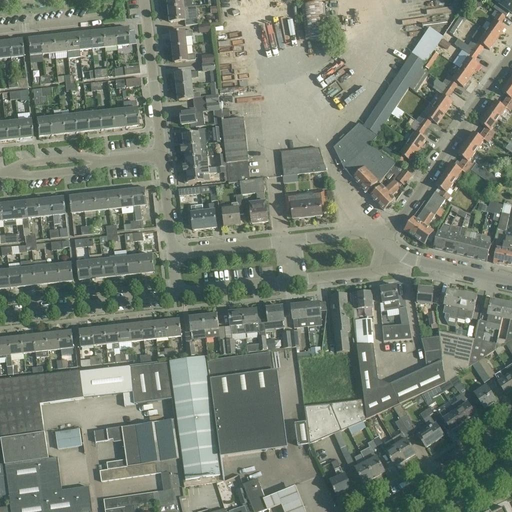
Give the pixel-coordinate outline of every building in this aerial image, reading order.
[(167,0),(168,9),(184,8),(182,0),(167,0)] [(475,10),(481,8),(478,0),(472,3),(475,10)] [(499,13),(505,17),(506,18),(510,13),(511,14),(511,0),(504,0),(501,6),(497,3),(493,9),(499,13)] [(327,38),(323,3),(301,6),(305,41),(327,38)] [(184,8),(168,9),(170,23),(185,21),(185,27),(198,25),(197,19),(196,7),(184,8)] [(466,18),(460,13),(458,17),(459,18),(449,33),(452,35),(463,20),(464,21),(466,18)] [(505,17),(499,13),(486,32),(497,40),(505,29),(500,25),(505,17)] [(267,48),(276,46),(270,19),(261,21),(267,48)] [(211,33),(210,24),(198,25),(199,34),(211,33)] [(119,30),(114,31),(116,48),(129,46),(127,28),(119,28),(119,30)] [(104,49),(116,48),(114,31),(110,31),(110,30),(102,31),(104,49)] [(102,31),(94,31),(94,33),(90,33),(92,51),(104,49),(102,31)] [(171,33),(173,48),(185,47),(184,38),(193,37),(192,31),(171,33)] [(79,52),(92,51),(90,33),(85,34),(85,32),(77,33),(79,52)] [(473,40),(468,47),(479,55),(484,47),(489,51),(497,40),(486,32),(478,43),(473,40)] [(80,59),(79,52),(77,33),(69,34),(69,36),(65,36),(67,53),(67,60),(80,59)] [(67,53),(65,36),(60,37),(60,35),(52,36),(54,55),(67,53)] [(54,55),(52,36),(44,36),(44,38),(40,39),(42,56),(54,55)] [(42,56),(40,39),(35,39),(35,38),(27,38),(29,57),(42,56)] [(13,42),(9,42),(10,59),(23,58),(21,39),(13,40),(13,42)] [(443,39),(439,45),(445,50),(449,44),(443,39)] [(474,62),(479,55),(468,47),(458,40),(454,45),(469,56),(460,69),(471,77),(479,66),(474,62)] [(4,41),(0,41),(0,60),(10,59),(9,42),(4,43),(4,41)] [(185,47),(173,48),(174,63),(195,61),(195,55),(186,56),(185,47)] [(438,56),(434,53),(424,68),(428,70),(438,56)] [(201,56),(202,65),(214,64),(214,55),(201,56)] [(359,124),(333,148),(335,152),(341,164),(344,169),(370,146),(378,137),(377,136),(383,127),(396,108),(403,97),(409,89),(421,70),(422,69),(425,64),(411,55),(363,127),(359,124)] [(217,83),(214,64),(202,65),(202,73),(210,72),(211,84),(217,83)] [(138,67),(124,69),(125,77),(139,75),(138,67)] [(471,77),(460,69),(453,79),(448,76),(442,84),(452,92),(458,84),(463,88),(471,77)] [(94,72),(95,80),(107,78),(106,70),(94,72)] [(421,70),(409,89),(416,93),(428,75),(421,71),(422,70),(421,70)] [(176,74),(177,88),(191,86),(191,79),(198,78),(197,72),(190,73),(176,74)] [(80,81),(79,75),(69,77),(70,85),(75,84),(75,82),(80,81)] [(132,80),(125,80),(125,81),(126,88),(133,88),(140,87),(140,79),(132,80)] [(434,107),(445,114),(452,103),(447,99),(452,92),(442,84),(436,80),(433,84),(434,87),(443,94),(434,107)] [(511,83),(509,81),(501,93),(508,97),(504,102),(511,106),(511,83)] [(207,98),(207,104),(219,103),(217,83),(211,84),(210,84),(211,97),(207,98)] [(196,106),(207,104),(207,98),(200,98),(200,92),(192,93),(191,86),(177,88),(179,101),(193,100),(193,99),(195,99),(196,106)] [(47,106),(46,97),(46,89),(33,90),(35,107),(47,106)] [(27,91),(14,93),(15,101),(20,101),(20,103),(28,102),(27,91)] [(511,108),(511,106),(504,102),(501,106),(495,102),(487,113),(497,120),(505,109),(510,112),(511,108)] [(220,110),(219,103),(207,104),(208,111),(213,111),(213,112),(215,126),(222,125),(220,110)] [(222,125),(222,128),(224,146),(225,152),(225,155),(226,167),(228,185),(240,184),(263,182),(263,179),(250,180),(248,161),(244,119),(230,120),(229,110),(223,110),(223,103),(219,104),(222,125)] [(207,104),(196,106),(197,113),(195,113),(194,111),(180,113),(181,118),(179,118),(180,124),(181,124),(182,126),(195,124),(196,128),(205,127),(204,113),(213,112),(213,111),(208,111),(207,104)] [(426,118),(421,125),(426,129),(431,122),(437,125),(445,114),(434,107),(426,118)] [(123,110),(125,129),(138,127),(136,109),(123,110)] [(113,130),(125,129),(123,110),(111,112),(113,130)] [(63,136),(61,117),(61,111),(53,112),(54,118),(49,119),(51,137),(63,136)] [(101,131),(113,130),(111,112),(99,113),(101,131)] [(88,133),(101,131),(99,113),(86,114),(88,133)] [(491,138),(494,134),(490,131),(497,120),(487,113),(479,124),(486,128),(482,133),(491,138)] [(74,116),(76,134),(88,133),(86,114),(74,116)] [(63,136),(76,134),(74,116),(61,117),(63,136)] [(38,138),(51,137),(49,119),(36,120),(38,138)] [(30,121),(17,122),(19,140),(32,139),(30,121)] [(5,123),(7,142),(19,140),(17,122),(5,123)] [(416,131),(408,144),(418,151),(426,140),(421,136),(426,129),(421,125),(416,131)] [(465,144),(475,151),(483,140),(488,143),(495,148),(498,144),(491,138),(482,133),(479,137),(473,133),(465,144)] [(183,143),(184,148),(191,147),(200,146),(199,134),(179,136),(180,143),(183,143)] [(395,151),(389,159),(394,163),(396,164),(400,166),(405,159),(411,163),(418,152),(418,151),(408,144),(401,152),(400,155),(395,151)] [(475,151),(465,144),(457,155),(464,160),(461,164),(470,171),(476,175),(480,168),(473,163),(472,165),(468,162),(475,151)] [(206,145),(200,146),(191,147),(184,148),(181,148),(181,153),(184,153),(185,160),(193,159),(201,158),(208,157),(206,145)] [(370,146),(344,169),(351,177),(366,193),(378,183),(379,184),(382,181),(396,164),(394,163),(389,159),(379,152),(370,146)] [(282,165),(301,163),(323,160),(319,148),(281,153),(282,165)] [(220,156),(215,157),(216,168),(223,168),(226,167),(225,155),(220,156)] [(203,170),(209,169),(208,157),(201,158),(193,159),(185,160),(186,166),(184,166),(185,171),(203,169),(203,170)] [(323,160),(301,163),(302,175),(326,172),(323,160)] [(454,166),(451,164),(443,175),(453,182),(461,171),(467,175),(470,171),(461,164),(457,162),(454,166)] [(302,175),(301,163),(282,165),(283,177),(302,175)] [(378,183),(366,193),(368,195),(370,197),(377,204),(398,185),(395,182),(404,170),(400,166),(396,164),(382,181),(385,183),(388,180),(389,180),(393,175),(395,177),(393,180),(394,181),(385,189),(381,186),(379,184),(378,183)] [(223,168),(216,168),(209,169),(203,170),(203,169),(185,171),(185,172),(187,172),(187,176),(184,176),(185,184),(210,181),(209,175),(224,173),(223,168)] [(398,185),(377,204),(384,211),(395,200),(392,196),(401,188),(400,187),(402,185),(404,187),(412,176),(404,171),(405,170),(404,170),(395,182),(398,185)] [(448,201),(451,197),(446,193),(453,182),(443,175),(435,186),(442,191),(439,195),(448,201)] [(263,182),(240,184),(241,196),(242,201),(241,196),(256,194),(257,203),(250,204),(252,225),(252,224),(252,223),(259,223),(259,224),(268,223),(266,207),(265,207),(264,193),(265,193),(263,182)] [(147,207),(145,188),(136,189),(137,190),(132,191),(134,208),(136,222),(137,230),(156,228),(156,220),(142,221),(140,208),(147,207)] [(201,195),(200,188),(178,191),(179,197),(201,195)] [(134,208),(132,191),(128,191),(128,190),(120,191),(122,210),(134,208)] [(122,210),(120,191),(112,192),(112,193),(107,194),(109,211),(122,210)] [(103,192),(95,193),(97,212),(109,211),(107,194),(103,194),(103,192)] [(305,198),(307,217),(314,217),(314,218),(322,217),(321,210),(326,209),(323,192),(314,194),(314,197),(305,198)] [(95,193),(87,194),(87,196),(83,196),(84,214),(97,212),(95,193)] [(431,199),(441,206),(445,200),(435,193),(431,199)] [(84,214),(83,196),(78,197),(78,195),(70,196),(72,215),(84,214)] [(244,215),(242,201),(241,196),(236,196),(237,204),(232,205),(232,209),(223,210),(225,228),(241,226),(239,216),(244,215)] [(292,214),(293,220),(300,219),(300,218),(307,217),(305,198),(296,199),(295,196),(285,197),(287,214),(292,214)] [(56,199),(51,200),(54,226),(60,225),(59,216),(66,216),(64,197),(56,198),(56,199)] [(47,198),(39,199),(41,218),(53,217),(54,226),(51,200),(47,200),(47,198)] [(41,218),(39,199),(30,200),(30,202),(26,203),(28,220),(41,218)] [(435,216),(441,206),(431,199),(416,220),(413,218),(404,231),(414,238),(431,214),(435,216)] [(22,201),(14,202),(16,221),(22,220),(24,237),(25,236),(26,245),(31,244),(30,236),(28,220),(26,203),(22,203),(22,201)] [(16,221),(14,202),(6,203),(6,205),(2,205),(3,222),(4,228),(16,226),(16,221)] [(209,212),(203,212),(205,230),(217,228),(215,211),(214,211),(213,204),(209,205),(209,212)] [(503,209),(504,206),(497,204),(493,221),(500,222),(503,209)] [(203,212),(203,205),(191,207),(192,214),(191,214),(193,231),(205,230),(203,212)] [(486,206),(479,205),(478,211),(485,213),(486,206)] [(511,208),(504,206),(503,209),(500,222),(498,231),(506,232),(511,208)] [(457,214),(457,215),(465,219),(467,215),(459,211),(457,214)] [(427,227),(435,216),(431,214),(414,238),(424,245),(434,232),(427,227)] [(100,233),(99,225),(86,226),(87,234),(100,233)] [(433,249),(444,252),(450,227),(443,225),(440,232),(433,244),(434,245),(433,249)] [(450,227),(444,252),(455,255),(460,231),(461,228),(461,230),(450,227)] [(455,255),(465,257),(470,240),(463,239),(465,232),(466,233),(467,229),(461,228),(460,231),(455,255)] [(150,233),(137,234),(138,242),(151,241),(150,233)] [(113,243),(112,235),(107,235),(107,237),(100,237),(101,245),(106,244),(105,244),(113,243)] [(470,240),(465,257),(476,260),(481,236),(477,235),(475,241),(470,240)] [(481,236),(476,260),(486,262),(491,245),(489,245),(490,240),(489,238),(486,237),(481,236)] [(506,236),(505,242),(503,241),(502,249),(496,248),(493,264),(505,266),(511,237),(506,236)] [(76,248),(88,247),(87,240),(75,241),(76,248)] [(139,253),(140,257),(142,275),(154,274),(152,255),(144,256),(144,253),(139,253)] [(129,276),(142,275),(140,257),(127,258),(129,276)] [(117,278),(129,276),(127,258),(115,260),(117,278)] [(102,261),(104,279),(117,278),(115,260),(102,261)] [(92,280),(104,279),(102,261),(90,262),(92,280)] [(92,280),(90,262),(77,264),(79,282),(92,280)] [(59,266),(61,284),(73,283),(71,264),(59,266)] [(59,266),(46,267),(48,285),(61,284),(59,266)] [(48,285),(46,267),(34,268),(36,287),(48,285)] [(36,287),(34,268),(21,270),(23,288),(36,287)] [(21,270),(9,271),(11,289),(23,288),(21,270)] [(9,271),(0,271),(0,290),(11,289),(9,271)] [(400,309),(396,286),(380,289),(384,312),(400,309)] [(433,290),(419,288),(417,304),(432,305),(433,290)] [(445,301),(442,314),(450,316),(449,318),(457,320),(459,309),(460,306),(462,294),(448,291),(445,301)] [(350,294),(353,316),(358,316),(358,310),(373,309),(372,303),(372,293),(350,294)] [(350,332),(346,294),(331,296),(335,341),(328,342),(329,354),(349,352),(347,333),(350,332)] [(459,309),(457,320),(465,322),(466,319),(472,320),(475,307),(477,298),(462,294),(460,306),(459,309)] [(502,319),(503,311),(505,304),(491,301),(486,323),(479,321),(475,340),(482,342),(485,328),(499,331),(502,319)] [(319,304),(305,305),(307,319),(315,318),(316,327),(322,326),(319,304)] [(511,305),(505,304),(503,311),(502,319),(510,321),(505,341),(497,339),(496,345),(495,352),(505,345),(506,345),(511,341),(511,340),(511,305)] [(299,320),(307,319),(305,305),(291,307),(294,329),(300,329),(299,320)] [(285,329),(283,308),(267,309),(268,324),(275,323),(276,330),(285,329)] [(259,335),(259,337),(263,337),(260,316),(258,316),(257,310),(243,312),(245,333),(246,333),(246,336),(259,335)] [(238,334),(245,333),(243,312),(229,313),(231,327),(232,336),(238,335),(238,334)] [(436,313),(436,312),(428,314),(430,326),(437,324),(436,313)] [(217,315),(203,316),(205,332),(206,331),(206,339),(221,337),(217,315)] [(197,332),(205,332),(203,316),(189,318),(190,333),(185,333),(188,360),(196,359),(194,344),(193,345),(192,341),(198,340),(197,332)] [(358,316),(353,316),(353,322),(357,346),(373,344),(372,320),(358,321),(358,316)] [(171,321),(167,322),(169,339),(182,338),(179,319),(171,320),(171,321)] [(157,340),(169,339),(167,322),(162,322),(162,321),(154,322),(157,340)] [(146,324),(142,325),(144,342),(157,340),(154,322),(146,322),(146,324)] [(129,324),(131,343),(144,342),(142,325),(137,325),(137,323),(129,324)] [(119,345),(131,343),(129,324),(121,325),(121,327),(117,327),(118,332),(119,345)] [(119,345),(118,332),(117,327),(112,328),(112,326),(104,327),(106,346),(113,345),(113,350),(119,350),(119,345)] [(412,340),(409,326),(382,327),(383,337),(383,342),(412,340)] [(94,347),(106,346),(104,327),(96,328),(97,330),(92,330),(94,347)] [(94,347),(92,330),(88,331),(87,329),(79,330),(81,349),(94,347)] [(59,334),(61,351),(73,349),(71,331),(63,331),(63,333),(59,334)] [(48,352),(61,351),(59,334),(54,334),(54,332),(46,333),(48,352)] [(290,333),(292,348),(296,348),(299,348),(297,332),(290,333)] [(438,338),(441,355),(442,355),(454,358),(459,337),(438,332),(439,338),(438,338)] [(38,336),(34,336),(36,354),(36,358),(41,358),(41,359),(49,358),(48,352),(46,333),(38,334),(38,336)] [(282,333),(284,349),(292,348),(290,333),(282,333)] [(21,336),(23,355),(36,354),(34,336),(29,337),(29,335),(21,336)] [(23,355),(21,336),(13,337),(13,339),(9,339),(11,356),(23,355)] [(260,352),(268,351),(266,337),(263,337),(259,337),(258,337),(259,345),(260,352)] [(468,369),(475,340),(459,337),(454,358),(442,355),(445,384),(468,369)] [(13,375),(12,367),(11,356),(9,339),(5,340),(4,338),(0,338),(0,359),(6,359),(8,376),(8,375),(9,375),(13,375)] [(426,367),(441,360),(441,355),(438,338),(421,340),(425,353),(426,367)] [(235,340),(226,341),(228,356),(236,355),(235,340)] [(274,340),(267,341),(268,350),(275,350),(274,340)] [(496,345),(482,342),(475,340),(468,369),(472,366),(472,367),(478,363),(478,362),(495,352),(496,345)] [(373,344),(357,346),(364,401),(366,420),(444,384),(441,360),(426,367),(426,368),(390,385),(378,381),(373,344)] [(254,345),(247,346),(248,353),(260,352),(259,345),(254,345)] [(310,352),(311,356),(321,355),(321,354),(320,348),(310,349),(310,352)] [(208,362),(221,456),(284,447),(272,353),(208,362)] [(80,372),(84,399),(113,396),(115,408),(125,407),(125,408),(126,408),(126,407),(135,406),(135,405),(136,405),(172,401),(175,420),(180,460),(183,480),(183,482),(215,478),(217,486),(224,483),(213,404),(206,358),(167,364),(167,363),(151,364),(146,365),(141,365),(132,366),(80,372)] [(478,363),(484,372),(488,378),(494,374),(484,359),(480,362),(478,363)] [(484,372),(478,363),(472,367),(484,384),(489,380),(488,378),(484,372)] [(506,395),(511,391),(511,378),(506,369),(494,377),(499,383),(498,384),(506,395)] [(0,432),(3,457),(5,466),(48,460),(41,405),(84,399),(80,372),(0,380),(0,432)] [(463,388),(456,377),(450,382),(457,392),(463,388)] [(496,402),(486,387),(474,395),(484,410),(496,402)] [(435,403),(428,392),(427,393),(421,397),(424,401),(429,408),(435,403)] [(456,412),(464,424),(475,416),(462,395),(455,399),(461,408),(456,412)] [(306,423),(309,445),(334,435),(334,436),(348,430),(348,429),(366,421),(365,420),(366,420),(364,401),(331,405),(304,407),(304,406),(304,407),(306,423)] [(407,416),(400,405),(393,409),(400,420),(407,416)] [(451,432),(464,424),(456,412),(449,417),(443,408),(438,411),(451,432)] [(422,413),(424,418),(432,415),(430,409),(422,413)] [(436,426),(429,416),(423,420),(427,426),(416,433),(426,448),(443,437),(436,426)] [(406,430),(400,420),(395,424),(401,433),(406,430)] [(180,460),(174,421),(122,428),(124,444),(126,461),(127,468),(180,460)] [(298,447),(309,445),(306,423),(295,424),(298,447)] [(363,423),(357,426),(360,432),(366,429),(363,423)] [(114,446),(124,444),(122,428),(106,431),(94,432),(96,443),(108,441),(113,441),(114,446)] [(79,430),(56,433),(58,450),(82,447),(79,430)] [(392,440),(396,447),(405,461),(416,455),(407,440),(406,441),(402,434),(392,440)] [(386,451),(378,439),(373,442),(378,451),(380,454),(386,451)] [(378,451),(373,442),(368,445),(370,449),(361,454),(361,455),(374,479),(385,473),(380,464),(377,458),(375,459),(373,454),(378,451)] [(346,447),(340,450),(345,459),(350,470),(356,467),(346,447)] [(394,468),(405,461),(396,447),(386,453),(394,468)] [(359,467),(356,469),(355,469),(363,484),(374,479),(361,455),(355,459),(359,467)] [(90,511),(88,488),(62,491),(58,458),(48,460),(5,466),(7,476),(9,496),(11,505),(10,505),(11,511),(90,511)] [(167,462),(169,473),(170,482),(183,480),(180,460),(167,462)] [(124,468),(127,468),(126,461),(107,464),(108,471),(112,470),(118,469),(124,468)] [(343,476),(337,461),(331,464),(338,478),(330,482),(334,490),(333,491),(334,493),(335,492),(337,496),(337,495),(350,489),(351,490),(345,475),(343,476)] [(7,476),(0,476),(0,495),(0,497),(9,496),(7,476)] [(183,482),(183,480),(170,482),(171,491),(184,489),(183,482)] [(263,511),(269,510),(257,480),(243,486),(253,511),(263,511)] [(184,489),(171,491),(173,502),(182,501),(182,500),(186,500),(186,499),(184,490),(184,489)] [(248,503),(244,489),(237,492),(241,505),(248,503)] [(148,505),(155,504),(153,494),(147,495),(148,505)] [(173,502),(167,503),(161,504),(158,504),(159,511),(184,511),(182,501),(173,502)]
